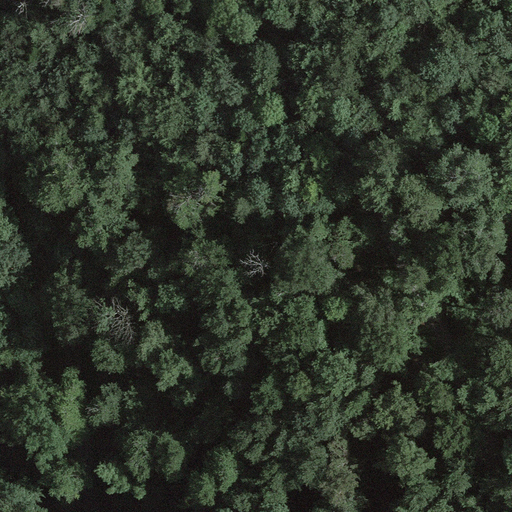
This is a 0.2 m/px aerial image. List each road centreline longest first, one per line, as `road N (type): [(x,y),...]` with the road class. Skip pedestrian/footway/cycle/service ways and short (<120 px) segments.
road 1 (track): [(97,511),(81,347),(53,243),(0,124)]
road 2 (track): [(504,511),(480,406),(343,160)]
road 3 (track): [(343,160),(257,0)]
